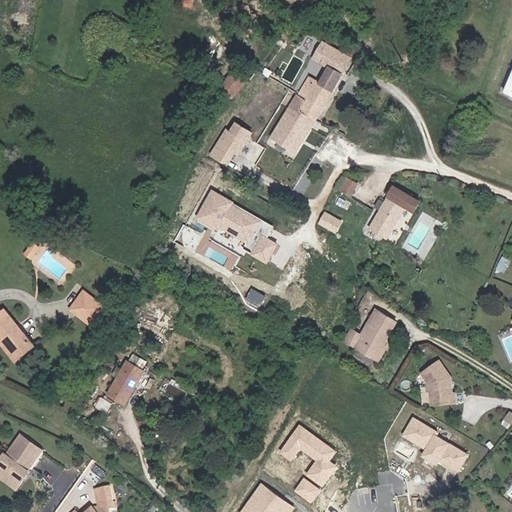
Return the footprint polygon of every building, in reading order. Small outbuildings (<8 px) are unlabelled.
[(333,89),(351,58),(306,33),(297,49),(318,60),(299,95),(307,100),(301,110),(316,121),(321,110),(333,89)] [(238,70),(225,84),(237,95),(250,80),(238,70)] [(331,116),(343,95),(333,89),(321,110),(331,116)] [(296,152),(316,121),(301,110),(307,100),(299,95),(272,137),(296,152)] [(247,141),(253,132),(237,123),(232,132),(247,141)] [(227,129),(211,155),(227,165),(235,152),(239,154),(247,141),(232,132),(227,129)] [(352,195),(358,184),(347,178),(341,189),(352,195)] [(407,205),(412,196),(395,186),(386,203),(381,210),(370,229),(387,239),(407,205)] [(213,189),(198,216),(218,227),(220,224),(248,240),(257,226),(254,224),(258,218),(232,203),(233,201),(213,189)] [(338,205),(342,198),(337,196),(334,203),(338,205)] [(415,211),(421,201),(412,196),(407,205),(415,211)] [(348,210),(351,203),(342,198),(338,205),(348,210)] [(381,210),(386,203),(380,199),(375,207),(381,210)] [(341,221),(325,212),(319,223),(335,232),(341,221)] [(277,242),(263,234),(253,252),(267,259),(277,242)] [(32,258),(40,247),(34,243),(26,253),(32,258)] [(504,272),(510,260),(503,256),(497,268),(504,272)] [(94,326),(110,304),(85,287),(70,308),(94,326)] [(263,306),(269,294),(254,287),(248,299),(263,306)] [(15,354),(31,341),(5,309),(0,313),(0,336),(2,339),(15,354)] [(384,345),(397,321),(377,309),(362,335),(353,329),(346,341),(379,361),(387,347),(384,345)] [(17,361),(35,346),(31,341),(15,354),(2,339),(0,341),(17,361)] [(125,404),(145,371),(143,369),(147,363),(133,355),(130,361),(128,361),(123,370),(118,367),(113,375),(118,378),(109,394),(125,404)] [(452,377),(440,360),(422,373),(431,385),(432,403),(432,404),(457,402),(456,392),(453,392),(452,377)] [(432,403),(431,385),(423,386),(425,403),(432,403)] [(107,413),(112,404),(102,398),(97,407),(107,413)] [(405,435),(428,448),(425,455),(441,463),(443,460),(463,471),(474,448),(414,417),(405,435)] [(29,470),(44,450),(22,434),(8,454),(6,453),(0,461),(0,475),(18,488),(31,471),(29,470)] [(102,479),(107,473),(97,465),(92,471),(102,479)] [(293,511),(299,504),(263,480),(242,511),(293,511)] [(111,511),(111,510),(118,508),(116,502),(115,502),(111,486),(95,490),(99,506),(94,507),(88,511),(77,511),(76,511),(74,511),(111,511)]
